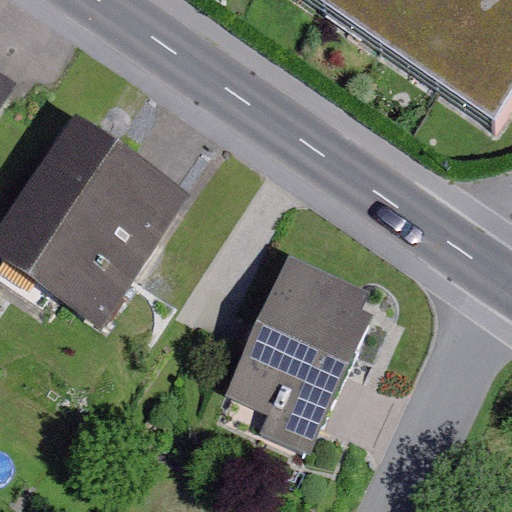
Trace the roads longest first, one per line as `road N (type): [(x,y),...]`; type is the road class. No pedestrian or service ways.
road 1 (tertiary): [(98,0),(480,265)]
road 2 (residential): [(378,511),(480,265)]
